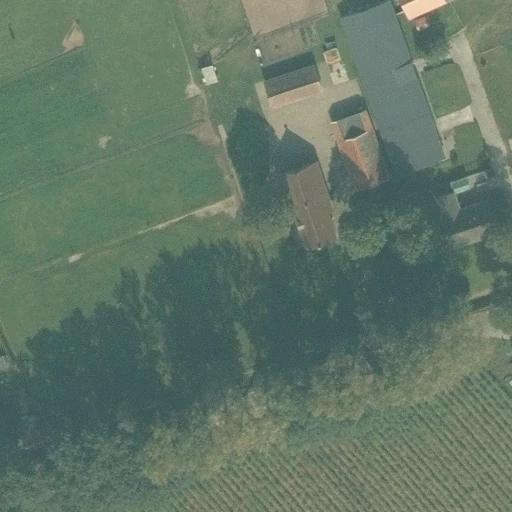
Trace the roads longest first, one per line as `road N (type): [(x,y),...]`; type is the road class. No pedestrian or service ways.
road 1 (unclassified): [(0,499),(42,467),(511,307)]
road 2 (unknown): [(398,346),(313,107)]
